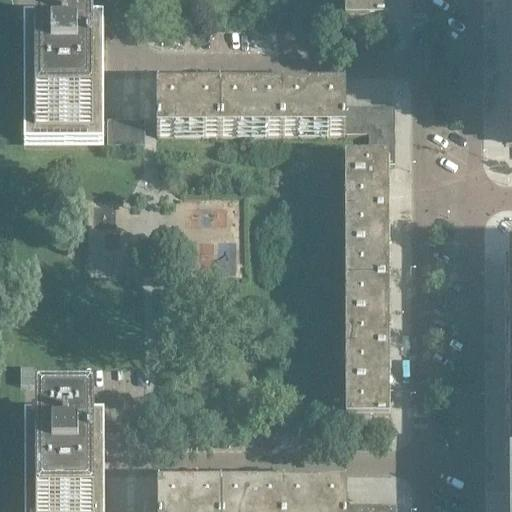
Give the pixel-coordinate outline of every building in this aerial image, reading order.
[(388,3),(388,0),(343,0),(344,33),(387,33),(387,3),(388,3)] [(102,127),(102,24),(23,24),(23,151),(102,151),(102,141),(107,141),(107,127),(102,127)] [(219,140),(219,97),(194,97),(194,93),(182,93),(182,97),(156,97),(156,140),(219,140)] [(281,140),(281,97),(256,97),(256,93),(244,93),(244,97),(219,97),(219,140),(281,140)] [(344,140),(344,112),(344,97),(318,97),(318,93),(306,93),(306,97),(281,97),(281,140),(344,140)] [(356,140),(356,112),(344,112),(344,140),(356,140)] [(368,134),(368,112),(356,112),(356,140),(368,140),(368,134)] [(381,134),(381,112),(368,112),(368,134),(381,134)] [(394,134),(394,112),(381,112),(381,134),(394,134)] [(120,150),(120,125),(107,125),(107,127),(107,141),(107,150),(120,150)] [(132,150),(132,125),(120,125),(120,150),(132,150)] [(144,150),(144,125),(132,125),(132,150),(144,150)] [(394,134),(381,134),(368,134),(368,140),(368,146),(394,145),(394,134)] [(394,157),(394,145),(368,146),(368,157),(394,157)] [(394,169),(394,157),(368,157),(368,169),(387,169),(394,169)] [(387,224),(387,196),(389,196),(389,184),(387,184),(387,169),(368,169),(344,169),(345,224),(387,224)] [(389,264),(389,253),(387,253),(387,224),(345,224),(345,293),(387,293),(387,264),(389,264)] [(389,333),(389,321),(387,321),(387,293),(345,293),(345,361),(387,361),(387,333),(389,333)] [(389,401),(389,390),(388,390),(387,361),(345,361),(345,431),(388,431),(388,401),(389,401)] [(33,390),(33,373),(33,372),(20,372),(20,390),(33,390)] [(102,511),(103,421),(24,421),(24,511),(102,511)] [(220,511),(220,495),(195,495),(195,491),(183,491),(183,495),(157,495),(156,511),(220,511)] [(282,511),(282,495),(257,495),(257,491),(245,491),(245,495),(220,495),(220,511),(282,511)] [(345,511),(345,510),(345,495),(319,495),(319,491),(307,491),(307,495),(282,495),(282,511),(345,511)]
